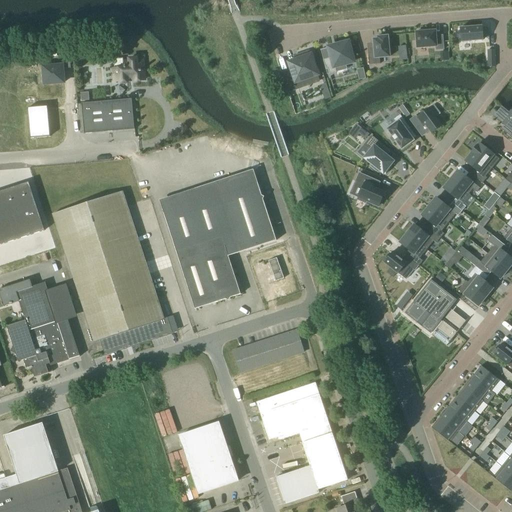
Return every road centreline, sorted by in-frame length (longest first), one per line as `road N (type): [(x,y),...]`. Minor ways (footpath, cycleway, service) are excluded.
road 1 (residential): [(413,420),(357,254),(466,115)]
road 2 (residential): [(501,14),(333,27),(272,40)]
road 3 (residential): [(0,408),(210,341)]
road 4 (residential): [(387,511),(314,307)]
road 5 (residential): [(268,511),(210,341)]
road 6 (residential): [(413,420),(511,300)]
road 7 (residential): [(314,307),(264,164)]
